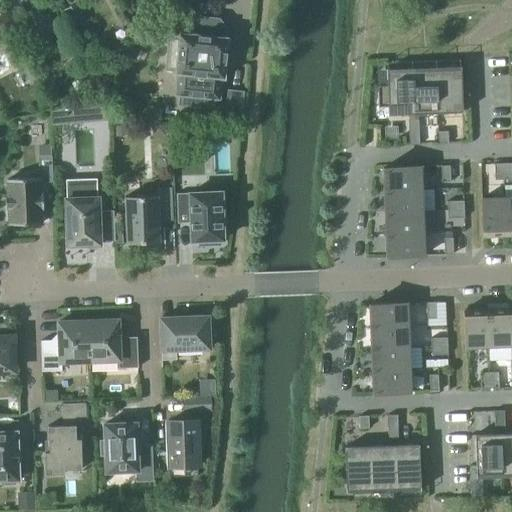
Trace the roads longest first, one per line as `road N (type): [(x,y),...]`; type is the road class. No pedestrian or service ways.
road 1 (residential): [(341,284),(24,291)]
road 2 (residential): [(485,151),(354,157),(341,284)]
road 3 (residential): [(341,284),(329,405),(436,401)]
road 4 (residential): [(511,277),(341,284)]
